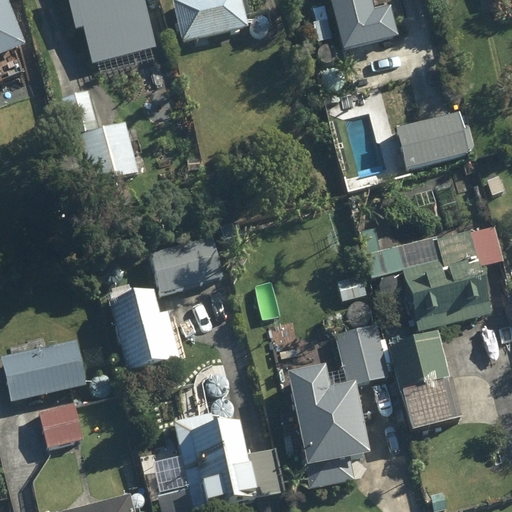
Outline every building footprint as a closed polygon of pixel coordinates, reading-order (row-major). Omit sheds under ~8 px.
[(0,0),(0,70),(24,61),(0,0)] [(93,72),(155,55),(141,0),(64,0),(75,39),(84,36),(93,72)] [(183,51),(248,36),(239,0),(204,0),(172,8),(183,51)] [(331,0),(344,51),(396,38),(388,8),(374,11),(371,0),(331,0)] [(146,104),(138,75),(119,80),(127,109),(146,104)] [(62,107),(71,143),(97,136),(88,100),(62,107)] [(396,129),(407,170),(464,155),(453,114),(396,129)] [(138,181),(125,132),(78,144),(92,193),(138,181)] [(419,342),(490,323),(477,276),(503,269),(493,235),(437,250),(436,246),(365,265),(371,288),(402,279),(419,342)] [(161,302),(222,285),(211,244),(149,261),(161,302)] [(363,303),(360,280),(337,284),(340,307),(363,303)] [(109,311),(127,382),(178,369),(166,322),(159,324),(153,300),(109,311)] [(288,388),(309,499),(355,491),(351,473),(369,470),(354,392),(390,385),(389,379),(393,378),(386,346),(378,347),(376,332),(335,339),(343,378),(288,388)] [(391,357),(413,445),(458,434),(436,346),(391,357)] [(10,411),(85,395),(76,351),(1,366),(10,411)] [(205,390),(216,434),(240,428),(227,374),(203,380),(205,390)] [(47,456),(83,448),(74,411),(39,419),(47,456)] [(160,511),(246,511),(246,509),(284,501),(274,459),(246,465),(238,431),(214,436),(210,421),(173,429),(188,497),(159,503),(160,511)]
